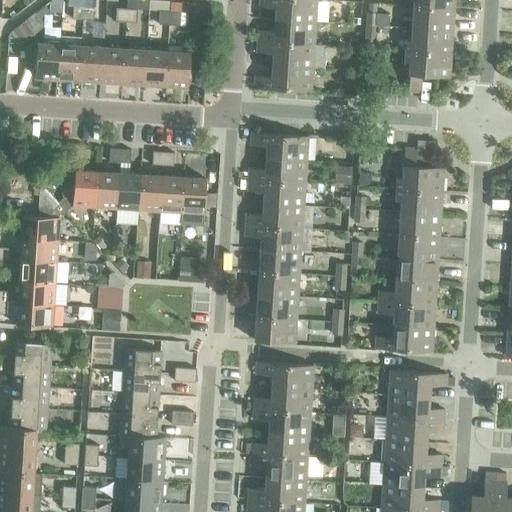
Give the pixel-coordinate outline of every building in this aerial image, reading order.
[(50,0),(49,1),(49,12),(61,12),(61,0),(50,0)] [(275,8),(274,19),(314,22),(315,0),(258,0),(258,7),(275,8)] [(412,0),(412,5),(453,8),(453,0),(412,0)] [(169,2),(169,11),(179,12),(180,3),(169,2)] [(367,4),(366,13),(375,13),(376,4),(367,4)] [(71,19),(82,19),(83,6),(72,5),(71,19)] [(412,5),(411,28),(451,31),(453,8),(412,5)] [(83,6),(82,19),(92,20),(93,6),(83,6)] [(114,22),(125,22),(126,9),(115,8),(114,22)] [(126,9),(125,22),(135,23),(136,9),(126,9)] [(157,24),(168,25),(169,11),(158,11),(157,24)] [(169,11),(168,25),(178,26),(179,12),(169,11)] [(34,13),(23,21),(34,34),(44,26),(34,13)] [(366,13),(366,25),(374,26),(375,13),(366,13)] [(257,30),(256,41),(313,45),(314,22),(274,19),(273,31),(257,30)] [(23,21),(12,31),(22,43),(34,34),(23,21)] [(374,26),(366,25),(365,38),(374,38),(374,26)] [(405,39),(404,51),(450,54),(451,31),(411,28),(410,40),(405,39)] [(272,53),(271,65),(311,67),(313,45),(256,41),(255,52),(272,53)] [(34,79),(56,80),(58,44),(36,43),(36,51),(25,50),(24,63),(35,64),(34,79)] [(56,80),(78,82),(80,46),(58,44),(56,80)] [(78,82),(99,83),(102,47),(80,46),(78,82)] [(99,83),(121,84),(123,48),(102,47),(99,83)] [(121,84),(142,86),(145,50),(123,48),(121,84)] [(142,86),(164,87),(166,51),(145,50),(142,86)] [(166,51),(164,87),(186,88),(189,53),(166,51)] [(450,54),(404,51),(403,62),(409,62),(408,74),(407,92),(419,93),(420,75),(448,77),(450,54)] [(311,67),(271,65),(270,76),(254,75),(253,87),(310,91),(311,67)] [(266,146),(265,157),(305,160),(307,136),(250,133),(249,145),(266,146)] [(108,162),(118,163),(119,149),(109,148),(108,162)] [(396,177),(395,189),(441,192),(442,168),(414,166),(415,149),(404,148),(402,165),(401,178),(396,177)] [(119,149),(118,163),(129,163),(130,150),(119,149)] [(151,165),(161,165),(162,152),(152,151),(151,165)] [(162,152),(161,165),(172,166),(173,152),(162,152)] [(340,152),(340,161),(351,162),(352,153),(340,152)] [(248,168),(247,179),(304,183),(305,160),(265,157),(264,169),(248,168)] [(339,167),(338,183),(349,184),(351,167),(339,167)] [(71,206),(94,207),(96,172),(74,170),(73,185),(62,184),(62,198),(72,198),(71,206)] [(94,207),(115,209),(118,173),(96,172),(94,207)] [(358,173),(356,180),(361,185),(368,184),(370,177),(365,172),(358,173)] [(115,209),(137,210),(139,174),(118,173),(115,209)] [(137,210),(159,211),(161,176),(139,174),(137,210)] [(159,211),(180,213),(182,177),(161,176),(159,211)] [(182,177),(180,213),(179,223),(202,224),(203,207),(213,207),(214,194),(204,193),(205,179),(182,177)] [(263,191),(262,203),(302,206),(304,183),(247,179),(247,181),(247,189),(246,190),(263,191)] [(39,182),(38,206),(51,207),(51,217),(58,218),(65,211),(57,202),(39,182)] [(400,200),(399,212),(439,214),(441,192),(395,189),(394,200),(400,200)] [(355,196),(354,209),(363,209),(364,197),(355,196)] [(62,198),(57,202),(65,211),(71,206),(72,198),(62,198)] [(245,213),(244,225),(301,228),(302,206),(262,203),(261,214),(245,213)] [(21,238),(57,240),(58,218),(51,217),(51,207),(38,206),(37,216),(22,215),(21,238)] [(363,209),(354,209),(353,221),(362,222),(363,209)] [(399,212),(398,234),(438,237),(439,214),(399,212)] [(260,237),(259,248),(299,251),(301,228),(244,225),(243,236),(260,237)] [(398,234),(396,257),(437,260),(438,237),(398,234)] [(97,236),(92,241),(99,249),(104,245),(97,236)] [(20,259),(55,262),(57,240),(21,238),(20,259)] [(352,242),(351,254),(360,255),(361,242),(352,242)] [(0,247),(0,258),(9,259),(10,248),(0,247)] [(259,248),(257,271),(298,274),(299,251),(259,248)] [(360,255),(351,254),(350,267),(359,267),(360,255)] [(396,257),(395,280),(435,283),(437,260),(396,257)] [(0,268),(19,270),(18,281),(54,283),(55,262),(20,259),(9,259),(0,258),(0,268)] [(136,261),(135,278),(148,279),(149,262),(136,261)] [(336,264),(335,276),(344,277),(345,264),(336,264)] [(176,281),(201,282),(202,268),(177,267),(176,281)] [(257,271),(256,294),(297,296),(298,274),(257,271)] [(344,277),(335,276),(334,289),(343,289),(344,277)] [(378,290),(377,302),(434,305),(435,283),(395,280),(394,292),(378,290)] [(18,281),(17,302),(53,305),(54,283),(18,281)] [(98,287),(97,308),(102,309),(119,309),(121,309),(121,288),(98,287)] [(256,294),(255,317),(295,319),(297,296),(256,294)] [(6,302),(6,312),(16,313),(15,325),(51,327),(53,305),(17,302),(6,302)] [(392,314),(392,326),(432,328),(434,305),(377,302),(376,313),(392,314)] [(102,309),(101,330),(119,331),(119,309),(102,309)] [(333,309),(332,322),(341,322),(342,310),(333,309)] [(295,319),(255,317),(253,340),(294,343),(295,319)] [(341,322),(332,322),(331,334),(340,335),(341,322)] [(432,328),(392,326),(391,337),(375,336),(374,348),(431,352),(432,328)] [(14,341),(13,364),(49,366),(50,344),(14,341)] [(124,348),(123,371),(159,373),(160,351),(124,348)] [(271,375),(270,386),(311,389),(312,366),(256,362),(255,374),(271,375)] [(13,364),(11,385),(47,388),(49,366),(13,364)] [(173,381),(184,382),(184,368),(174,367),(173,381)] [(184,368),(184,382),(194,382),(195,369),(184,368)] [(389,370),(387,394),(428,397),(429,385),(445,386),(445,374),(389,370)] [(123,371),(122,392),(157,395),(159,373),(123,371)] [(11,385),(10,407),(46,409),(47,388),(11,385)] [(253,397),(252,408),(309,412),(311,389),(270,386),(269,398),(253,397)] [(60,389),(60,397),(79,398),(79,391),(60,389)] [(122,392),(120,414),(156,416),(157,395),(122,392)] [(387,394),(386,417),(442,420),(443,409),(427,408),(428,397),(387,394)] [(10,407),(9,427),(9,428),(35,430),(35,431),(44,432),(46,409),(10,407)] [(268,420),(267,432),(308,435),(309,412),(252,408),(252,419),(268,420)] [(170,424),(181,425),(182,411),(171,411),(170,424)] [(182,411),(181,425),(191,426),(192,412),(182,411)] [(119,437),(128,437),(128,436),(154,438),(155,436),(156,416),(120,414),(119,437)] [(386,417),(384,439),(425,442),(426,430),(442,431),(442,420),(386,417)] [(0,426),(0,449),(34,452),(35,431),(35,430),(9,428),(9,427),(0,426)] [(250,444),(250,454),(306,457),(308,435),(267,432),(266,444),(250,442),(250,444)] [(127,449),(127,458),(162,460),(164,437),(155,436),(154,438),(128,436),(128,437),(119,437),(118,449),(127,449)] [(384,439),(383,462),(439,466),(440,455),(424,454),(425,442),(384,439)] [(64,443),(64,454),(77,455),(78,444),(64,443)] [(84,444),(83,455),(97,456),(98,445),(84,444)] [(0,449),(0,471),(32,473),(34,452),(0,449)] [(77,455),(64,454),(63,464),(77,465),(77,455)] [(265,466),(264,477),(305,480),(306,457),(250,454),(249,465),(265,466)] [(97,456),(83,455),(83,466),(96,466),(97,456)] [(127,458),(125,479),(161,481),(162,460),(127,458)] [(383,462),(381,485),(422,488),(423,476),(439,477),(439,476),(439,466),(383,462)] [(0,471),(0,492),(39,495),(40,474),(32,473),(0,471)] [(247,488),(247,499),(303,503),(305,480),(264,477),(263,489),(247,488)] [(125,479),(124,501),(160,503),(161,481),(125,479)] [(468,511),(492,511),(494,481),(483,480),(482,497),(470,496),(468,511)] [(492,511),(511,511),(511,498),(504,498),(505,482),(495,481),(494,481),(492,511)] [(381,485),(380,508),(437,511),(437,500),(421,499),(422,488),(381,485)] [(62,486),(61,497),(74,498),(75,487),(62,486)] [(81,487),(81,498),(94,499),(95,488),(81,487)] [(0,511),(37,511),(39,495),(0,492),(0,511)] [(74,498),(61,497),(60,507),(74,508),(74,498)] [(94,499),(81,498),(80,509),(93,509),(94,499)] [(262,511),(261,511),(302,511),(303,503),(247,499),(246,510),(262,511)] [(124,501),(123,511),(159,511),(160,503),(124,501)]
